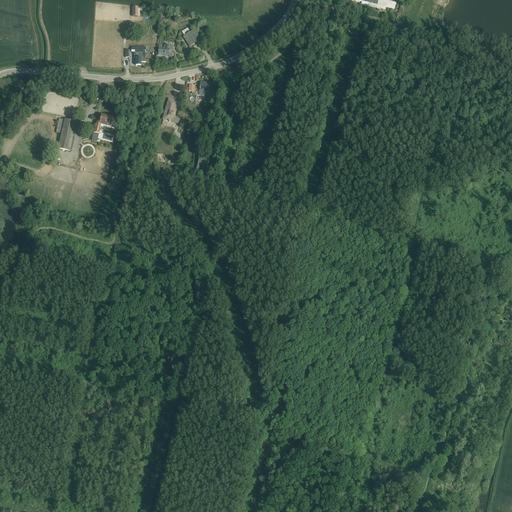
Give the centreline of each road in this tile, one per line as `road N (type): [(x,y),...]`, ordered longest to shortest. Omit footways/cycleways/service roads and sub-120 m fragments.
road 1 (track): [(82,379),(260,422),(362,459),(419,241),(222,192)]
road 2 (track): [(177,402),(209,258),(44,224),(4,273)]
road 3 (track): [(219,64),(231,89),(315,21),(511,68)]
road 4 (track): [(124,169),(64,499)]
road 5 (unclassified): [(0,74),(146,79),(208,68),(263,39),(295,0)]
road 6 (track): [(511,264),(414,511)]
road 7 (track): [(231,89),(227,111),(236,134),(222,192),(124,169)]
